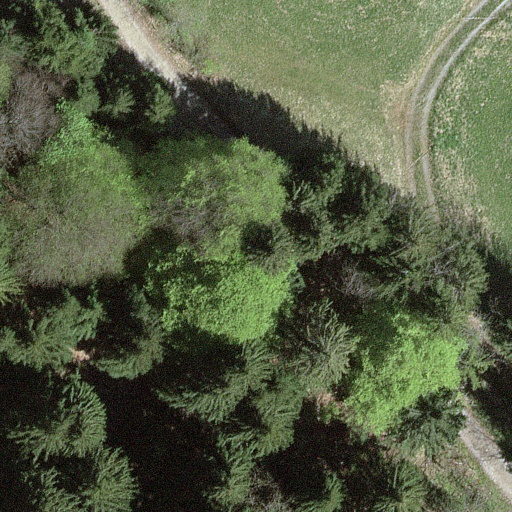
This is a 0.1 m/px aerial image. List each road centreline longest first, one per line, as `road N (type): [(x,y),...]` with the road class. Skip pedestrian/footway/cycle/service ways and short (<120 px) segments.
road 1 (track): [(121,0),(150,58),(290,199),(511,473)]
road 2 (track): [(511,427),(456,307),(411,117),(490,0)]
